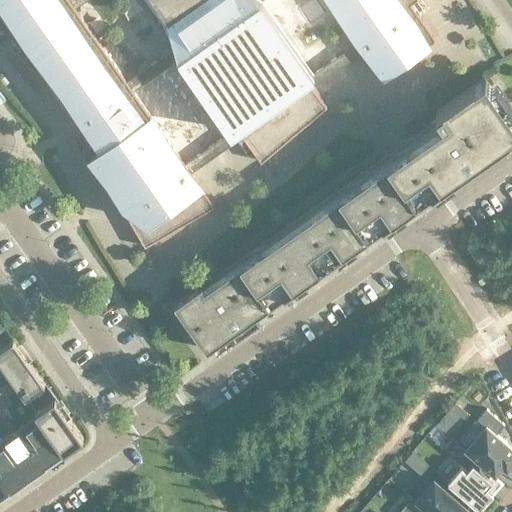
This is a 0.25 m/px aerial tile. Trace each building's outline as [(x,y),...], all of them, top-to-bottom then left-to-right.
[(327,105),(314,86),(366,50),(385,76),(437,40),(411,4),(416,0),(0,0),(0,22),(13,38),(14,37),(21,47),(17,50),(74,118),(81,113),(88,123),(76,131),(134,214),(129,217),(146,246),(215,205),(192,172),(244,136),(262,161),(327,105)] [(511,134),(511,114),(485,76),(437,110),(440,116),(175,302),(208,349),(385,223),(393,218),(422,198),(466,166),(511,134)] [(0,331),(3,335),(9,331),(3,322),(0,324),(0,331)] [(14,338),(0,347),(0,359),(4,365),(26,396),(45,383),(23,351),(14,338)] [(13,402),(7,393),(1,397),(7,406),(13,402)] [(36,411),(38,413),(39,413),(64,449),(65,451),(84,438),(56,397),(36,411)] [(503,463),(507,467),(511,461),(511,445),(497,433),(505,424),(488,409),(479,419),(486,425),(467,447),(496,472),(503,463)] [(438,423),(450,433),(459,423),(447,412),(438,423)] [(39,413),(38,413),(21,425),(48,463),(58,456),(57,454),(64,449),(39,413)] [(48,463),(21,425),(3,438),(28,474),(35,468),(37,471),(48,463)] [(454,437),(446,446),(462,460),(469,451),(454,437)] [(28,474),(3,438),(0,440),(0,470),(12,488),(23,481),(21,478),(28,474)] [(413,451),(406,459),(415,467),(422,459),(413,451)] [(449,482),(479,508),(492,494),(493,495),(494,494),(483,484),(490,476),(489,475),(489,476),(473,463),(467,471),(461,466),(462,467),(449,482)] [(12,488),(0,470),(0,493),(2,496),(12,488)] [(465,511),(466,511),(467,511),(467,510),(468,510),(468,509),(469,508),(470,507),(435,477),(416,499),(430,511),(465,511)] [(420,511),(409,502),(400,511),(420,511)]
